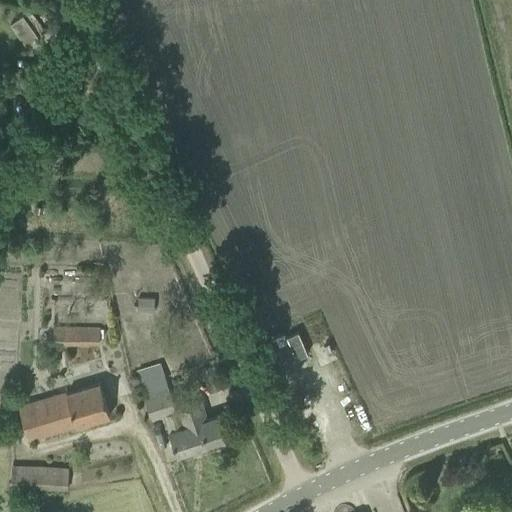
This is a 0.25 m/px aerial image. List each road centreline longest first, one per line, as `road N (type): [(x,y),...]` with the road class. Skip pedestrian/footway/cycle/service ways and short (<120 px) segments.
road 1 (track): [(76,0),(299,496)]
road 2 (unclassified): [(271,511),(420,442),(511,410)]
